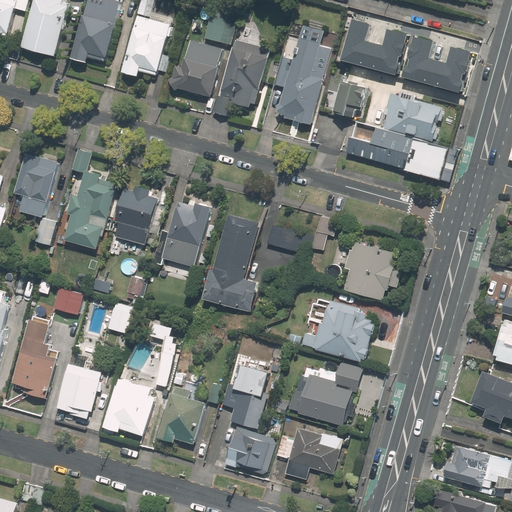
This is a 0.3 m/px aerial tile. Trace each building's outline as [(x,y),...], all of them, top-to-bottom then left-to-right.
[(7,0),(0,0),(0,36),(8,38),(17,5),(7,3),(7,0)] [(64,3),(64,0),(36,0),(24,45),(56,55),(70,5),(64,3)] [(173,24),(174,18),(155,12),(157,0),(143,0),(139,13),(153,16),(152,18),(140,15),(124,71),(140,75),(141,70),(158,75),(160,70),(168,72),(173,57),(164,55),(173,24)] [(117,16),(89,8),(87,14),(85,13),(72,58),(89,62),(91,56),(107,60),(118,23),(116,22),(117,16)] [(206,37),(232,44),(238,24),(229,21),(231,12),(215,8),(206,37)] [(357,18),(345,58),(401,74),(414,32),(391,26),(386,43),(368,38),(373,22),(357,18)] [(298,60),(284,56),(276,83),(288,87),(283,102),(279,104),(285,115),(288,113),(288,116),(313,123),(326,80),(324,79),(333,47),(322,44),(326,30),(308,25),(298,60)] [(220,94),(215,111),(230,116),(234,101),(254,107),(270,48),(261,46),(263,37),(238,30),(235,42),(238,42),(223,95),(220,94)] [(422,35),(410,75),(467,91),(479,50),(456,43),(451,60),(433,55),(438,39),(422,35)] [(214,96),(227,49),(194,40),(189,58),(187,58),(185,67),(180,66),(176,77),(172,79),(179,90),(183,87),(214,96)] [(368,86),(345,79),(335,114),(359,120),(368,86)] [(416,98),(417,94),(404,90),(403,94),(393,91),(387,113),(390,114),(388,120),(373,116),(370,124),(434,142),(444,106),(416,98)] [(353,136),(349,152),(444,179),(453,147),(359,121),(356,132),(364,134),(363,139),(353,136)] [(48,215),(63,161),(31,152),(20,191),(29,193),(24,209),(48,215)] [(109,218),(119,183),(101,178),(102,174),(88,170),(77,209),(79,209),(76,217),(88,221),(87,224),(105,229),(108,217),(109,218)] [(150,195),(152,189),(137,185),(136,191),(127,188),(118,221),(121,222),(117,236),(146,244),(159,197),(150,195)] [(197,206),(182,201),(181,205),(179,205),(172,232),(164,229),(155,261),(165,264),(167,257),(198,266),(214,207),(198,202),(197,206)] [(247,279),(263,222),(231,213),(216,270),(213,269),(205,298),(252,311),(260,282),(247,279)] [(56,221),(43,217),(37,238),(50,241),(56,221)] [(342,221),(327,217),(318,249),(328,251),(332,236),(337,237),(342,221)] [(78,222),(64,218),(57,241),(71,245),(78,222)] [(274,225),(269,243),(310,254),(315,236),(274,225)] [(396,253),(360,243),(357,251),(352,250),(348,268),(352,269),(347,289),(385,300),(388,288),(390,289),(391,285),(399,287),(403,271),(395,269),(397,265),(393,264),(396,253)] [(142,301),(147,283),(145,283),(145,280),(133,276),(129,291),(130,291),(129,297),(142,301)] [(113,283),(102,280),(100,291),(111,294),(113,283)] [(72,290),(54,285),(48,306),(67,311),(72,290)] [(511,297),(506,296),(501,312),(511,314),(511,297)] [(13,301),(0,298),(0,357),(6,336),(4,336),(13,301)] [(360,312),(361,307),(334,300),(331,308),(330,308),(326,323),(322,322),(317,340),(311,338),(310,341),(306,340),(305,343),(316,347),(319,347),(318,349),(366,362),(377,324),(374,323),(375,320),(369,318),(370,315),(360,312)] [(117,303),(110,328),(129,333),(136,308),(117,303)] [(77,322),(68,319),(62,339),(71,341),(77,322)] [(511,321),(505,320),(496,355),(500,356),(499,360),(511,363),(511,321)] [(167,322),(165,331),(179,335),(181,326),(167,322)] [(52,350),(45,348),(48,336),(31,331),(27,348),(24,348),(14,382),(28,386),(26,392),(48,398),(59,358),(50,355),(52,350)] [(309,354),(292,349),(287,368),(304,373),(309,354)] [(179,355),(169,352),(167,360),(177,363),(179,355)] [(172,383),(176,365),(156,360),(152,378),(172,383)] [(72,363),(60,407),(73,411),(73,414),(89,418),(91,410),(94,411),(104,372),(72,363)] [(229,383),(223,404),(236,408),(232,421),(260,429),(269,396),(264,395),(270,372),(243,365),(237,385),(229,383)] [(511,416),(511,380),(486,371),(474,402),(490,408),(487,416),(505,423),(508,415),(511,416)] [(178,373),(175,383),(183,385),(186,375),(178,373)] [(341,382),(312,374),(310,380),(299,377),(290,408),(301,410),(300,413),(345,425),(346,422),(348,422),(350,415),(354,417),(358,404),(351,402),(353,398),(354,398),(357,390),(348,387),(348,389),(340,387),(341,382)] [(155,389),(126,380),(123,387),(121,387),(108,427),(124,432),(125,429),(147,436),(159,399),(153,397),(155,389)] [(213,383),(208,400),(218,403),(223,385),(213,383)] [(190,398),(193,390),(176,386),(174,393),(172,392),(160,437),(176,441),(177,438),(196,444),(208,402),(190,398)] [(263,473),(269,472),(279,438),(237,426),(227,463),(263,473)] [(344,439),(299,427),(297,435),(284,432),(278,455),(291,459),(287,472),(308,478),(311,468),(335,474),(344,439)] [(509,477),(511,466),(511,462),(493,457),(493,455),(459,445),(454,463),(450,462),(446,476),(476,485),(475,490),(486,493),(488,487),(492,488),(494,481),(499,482),(501,475),(509,477)] [(33,503),(38,486),(28,483),(23,500),(33,503)] [(38,486),(33,503),(42,506),(47,489),(38,486)] [(496,511),(497,507),(488,504),(488,503),(441,490),(437,504),(442,506),(439,511),(496,511)] [(0,511),(16,511),(19,503),(0,497),(0,511)]
